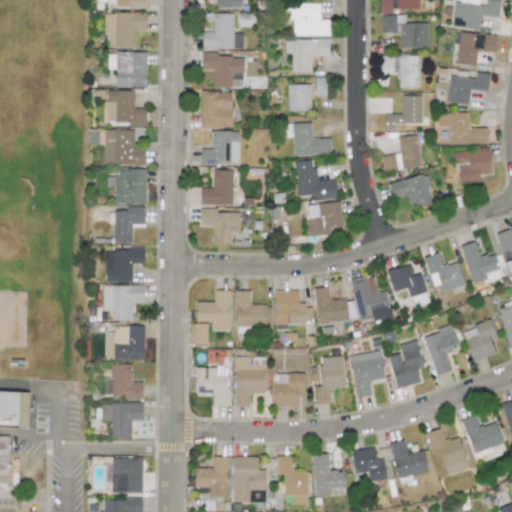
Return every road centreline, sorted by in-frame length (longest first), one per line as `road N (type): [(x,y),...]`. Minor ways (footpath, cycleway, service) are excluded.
road 1 (tertiary): [(173,511),(178,0)]
road 2 (residential): [(175,433),(368,424),(511,375)]
road 3 (residential): [(176,263),(321,262),(511,203)]
road 4 (residential): [(385,244),(367,182),(359,0)]
